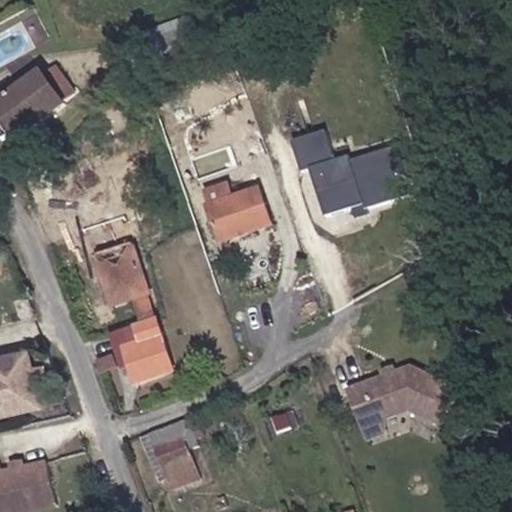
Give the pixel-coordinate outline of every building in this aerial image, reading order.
[(77,104),(52,70),(4,106),(29,142),(77,104)] [(333,129),(297,137),(305,171),(319,168),(328,213),(410,196),(399,146),(339,158),(333,129)] [(237,182),(209,191),(226,245),(281,225),(269,187),(241,196),(237,182)] [(142,241),(101,254),(117,308),(158,295),(142,241)] [(164,318),(117,333),(128,373),(138,369),(144,386),(179,374),(164,318)] [(0,422),(51,411),(37,353),(0,360),(0,422)] [(417,366),(351,391),(371,447),(391,439),(392,423),(419,416),(449,428),(468,387),(417,366)] [(226,409),(146,440),(163,482),(175,477),(184,492),(210,484),(197,447),(208,444),(235,427),(226,409)] [(0,466),(0,498),(2,511),(18,511),(65,505),(54,460),(32,465),(31,461),(17,464),(17,469),(9,470),(7,465),(0,466)]
